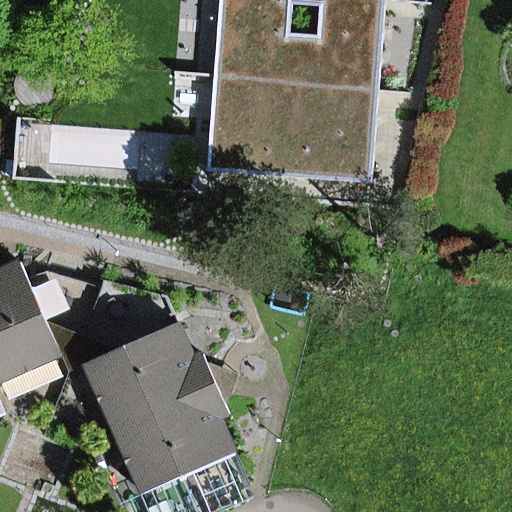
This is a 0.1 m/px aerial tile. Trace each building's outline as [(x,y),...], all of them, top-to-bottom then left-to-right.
[(244,0),(239,78),(379,89),(385,0),(244,0)] [(239,78),(232,174),(372,184),(379,89),(239,78)] [(29,118),(26,163),(125,171),(129,125),(29,118)] [(0,273),(0,382),(62,355),(48,323),(22,264),(0,273)] [(88,365),(120,351),(48,323),(62,355),(70,373),(88,365)] [(120,351),(88,365),(116,429),(218,385),(208,363),(205,356),(195,360),(180,325),(120,351)] [(218,385),(227,407),(240,375),(208,363),(218,385)] [(221,418),(230,414),(227,407),(218,385),(116,429),(145,494),(184,476),(199,511),(226,511),(250,502),(230,456),(237,453),(221,418)] [(250,502),(257,499),(237,453),(230,456),(250,502)]
